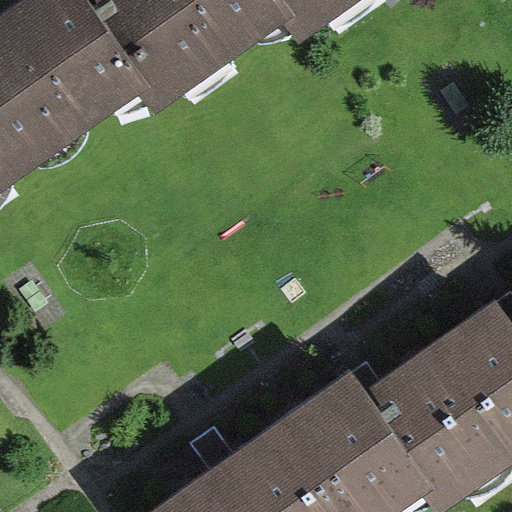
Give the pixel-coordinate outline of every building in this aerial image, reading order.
[(99,0),(44,0),(0,29),(0,191),(157,88),(99,0)] [(286,0),(99,0),(157,88),(167,102),(297,16),(286,0)] [(286,0),(297,16),(314,41),(376,0),(286,0)] [(447,505),(511,462),(511,320),(503,308),(373,393),(439,492),(447,505)] [(364,379),(163,511),(164,511),(408,511),(439,492),(373,393),(364,379)]
